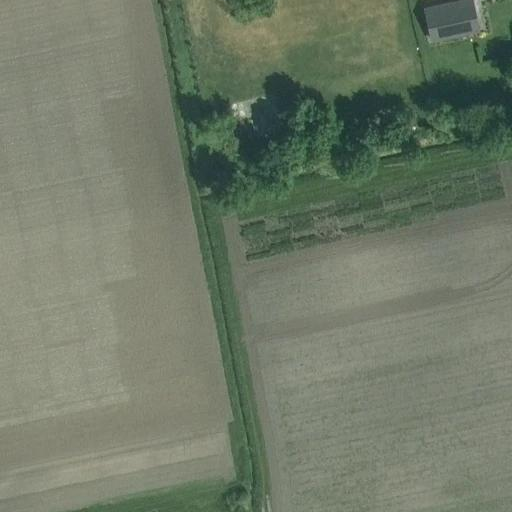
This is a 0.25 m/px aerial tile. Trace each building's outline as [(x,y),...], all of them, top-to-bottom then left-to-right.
[(471,0),(463,0),(425,8),(431,39),(478,29),(471,0)] [(147,15),(0,38),(0,64),(151,39),(147,15)] [(0,166),(170,135),(164,106),(165,106),(160,81),(0,110),(0,166)] [(0,206),(0,230),(182,196),(178,174),(0,206)] [(184,210),(0,240),(0,291),(192,260),(184,210)]
